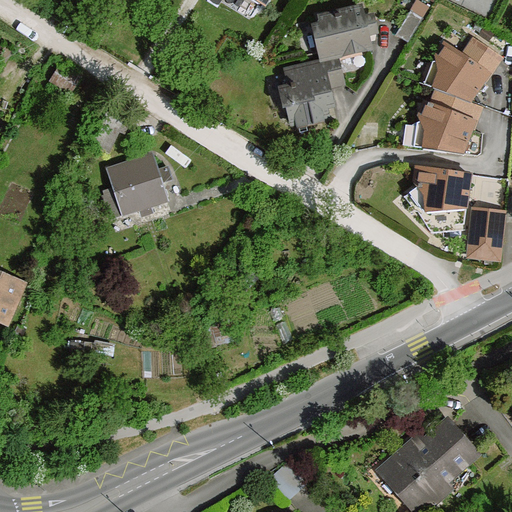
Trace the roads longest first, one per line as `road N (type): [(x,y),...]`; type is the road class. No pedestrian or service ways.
road 1 (residential): [(0,5),(434,269),(471,322)]
road 2 (tertiary): [(471,322),(238,439)]
road 3 (tertiary): [(238,439),(187,444),(86,492),(4,511)]
road 4 (tertiary): [(108,511),(238,439)]
